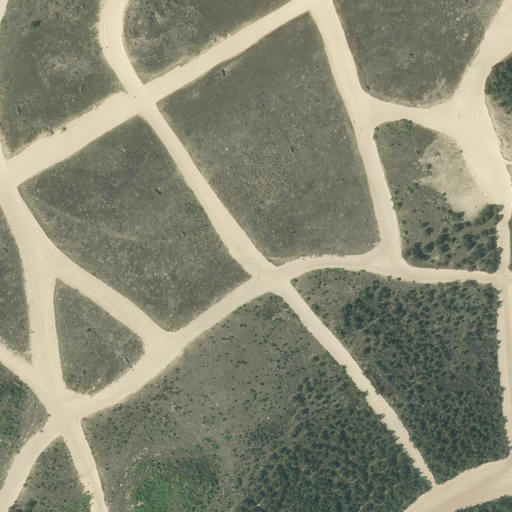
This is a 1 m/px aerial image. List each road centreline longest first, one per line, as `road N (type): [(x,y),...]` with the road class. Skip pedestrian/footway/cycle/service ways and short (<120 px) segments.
road 1 (track): [(443,503),(367,389),(224,222),(144,100),(110,36),(115,0)]
road 2 (track): [(511,280),(351,263),(280,276),(208,321),(122,392),(59,427),(0,511)]
road 3 (track): [(308,0),(0,188)]
road 4 (track): [(511,385),(504,203),(475,122),(484,79),(511,45)]
road 5 (track): [(396,270),(381,192),(321,0)]
road 6 (track): [(170,350),(37,238),(0,179)]
road 7 (track): [(102,511),(61,405),(0,358)]
road 8 (track): [(61,405),(37,238)]
